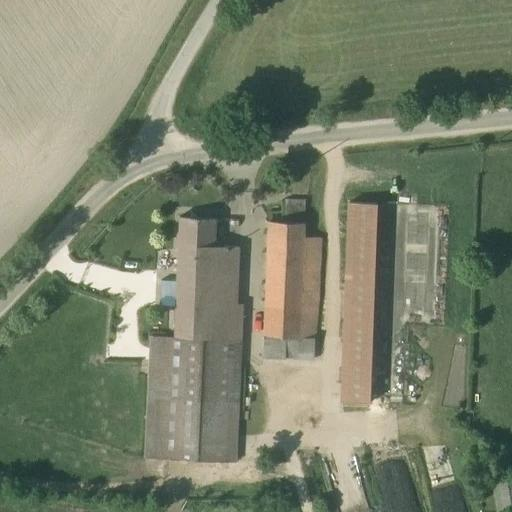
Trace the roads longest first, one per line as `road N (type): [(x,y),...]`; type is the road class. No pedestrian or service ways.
road 1 (tertiary): [(163,162),(511,119)]
road 2 (tertiary): [(0,306),(97,198),(163,162)]
road 3 (unclassified): [(163,162),(160,99),(220,0)]
